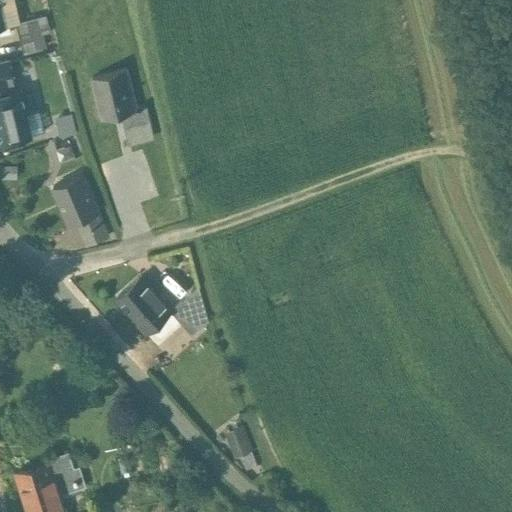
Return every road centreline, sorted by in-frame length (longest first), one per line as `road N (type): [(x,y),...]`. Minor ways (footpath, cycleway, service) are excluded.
road 1 (track): [(52,272),(457,135),(511,231)]
road 2 (unclassified): [(288,511),(198,442),(52,272),(4,235)]
